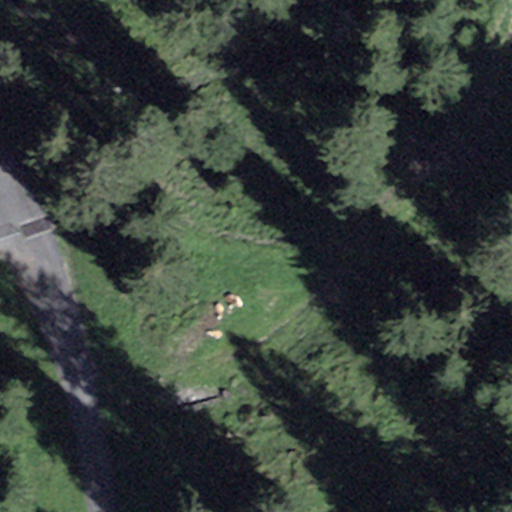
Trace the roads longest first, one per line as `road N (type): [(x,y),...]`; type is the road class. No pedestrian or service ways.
road 1 (track): [(84,392),(173,389),(261,354),(437,183),(476,112),(511,15)]
road 2 (unclassified): [(0,175),(84,392),(102,511)]
